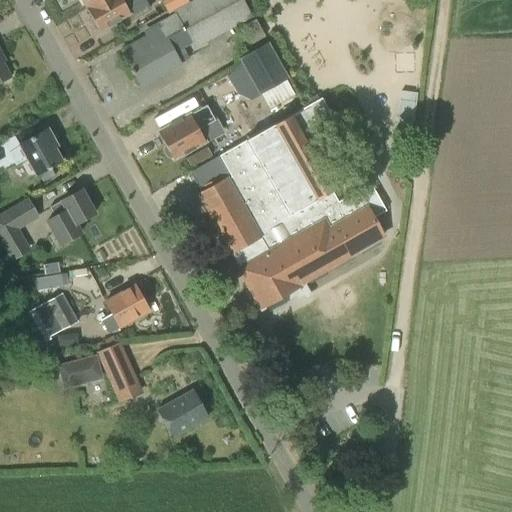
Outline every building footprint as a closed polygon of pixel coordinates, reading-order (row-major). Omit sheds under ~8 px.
[(95,0),(85,6),(99,30),(129,14),(121,0),(95,0)] [(189,42),(193,48),(251,17),(242,0),(193,0),(173,11),(175,16),(157,25),(159,30),(120,52),(139,86),(179,63),(173,51),(189,42)] [(251,45),(265,36),(255,20),(241,28),(251,45)] [(267,43),(237,59),(258,96),(288,79),(267,43)] [(0,82),(10,77),(3,65),(1,60),(4,59),(0,51),(0,82)] [(392,135),(410,138),(417,92),(398,90),(392,135)] [(305,107),(219,157),(262,232),(331,191),(319,166),(324,145),(326,143),(315,124),(331,115),(321,98),(305,107)] [(214,118),(212,119),(206,108),(158,136),(172,160),(222,131),(214,118)] [(0,143),(0,168),(1,168),(3,173),(13,167),(14,170),(28,163),(35,175),(62,161),(47,130),(19,145),(14,136),(0,143)] [(196,196),(230,255),(259,238),(257,235),(262,232),(219,157),(193,171),(204,191),(196,196)] [(369,184),(337,202),(331,191),(262,232),(266,239),(262,242),(267,249),(237,267),(261,310),(308,283),(307,280),(383,236),(372,218),(384,211),(369,184)] [(46,221),(59,245),(79,234),(75,225),(94,215),(81,190),(61,201),(49,207),(54,217),(46,221)] [(15,228),(36,216),(27,200),(0,215),(0,237),(4,245),(20,236),(15,228)] [(42,265),(44,275),(59,272),(58,262),(42,265)] [(38,285),(44,296),(71,280),(68,272),(38,285)] [(99,321),(107,335),(148,312),(133,285),(103,302),(110,314),(99,321)] [(36,308),(51,335),(75,323),(60,294),(36,308)] [(145,391),(121,340),(97,351),(120,402),(145,391)] [(58,365),(56,352),(43,354),(45,367),(58,365)] [(96,355),(57,366),(63,391),(103,380),(96,355)] [(156,410),(171,437),(206,417),(191,390),(156,410)]
